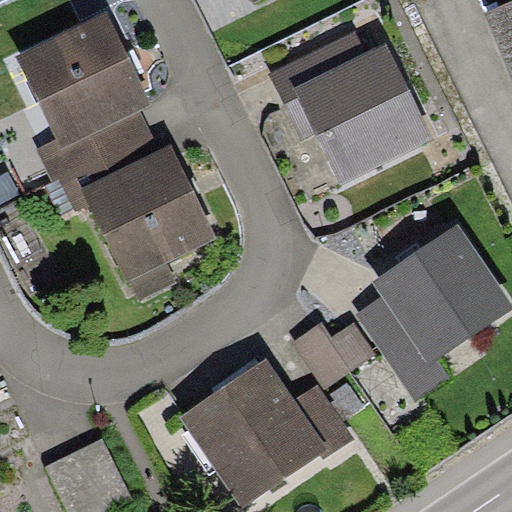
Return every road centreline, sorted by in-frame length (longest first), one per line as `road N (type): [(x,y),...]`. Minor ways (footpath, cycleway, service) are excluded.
road 1 (residential): [(160,0),(276,225),(254,295),(128,372),(43,370)]
road 2 (unknown): [(511,148),(450,0)]
